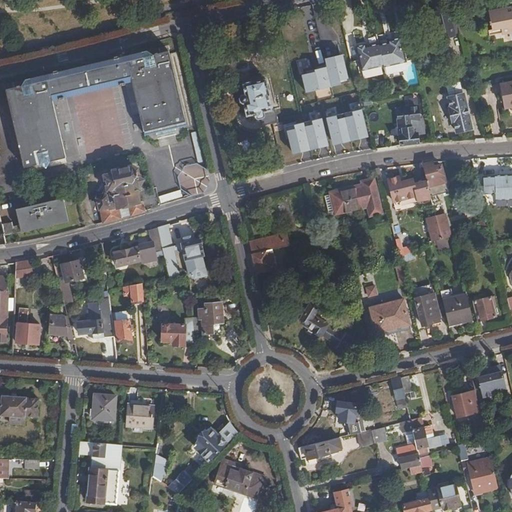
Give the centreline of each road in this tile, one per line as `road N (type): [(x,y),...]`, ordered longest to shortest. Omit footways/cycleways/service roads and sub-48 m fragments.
road 1 (residential): [(227,197),(341,166),(511,148)]
road 2 (residential): [(0,254),(227,197)]
road 3 (residential): [(511,337),(311,387)]
road 4 (residential): [(0,71),(186,23)]
road 5 (residential): [(227,197),(186,23)]
road 6 (residential): [(264,357),(227,197)]
road 7 (residential): [(74,370),(237,382)]
road 8 (residential): [(74,370),(61,511)]
